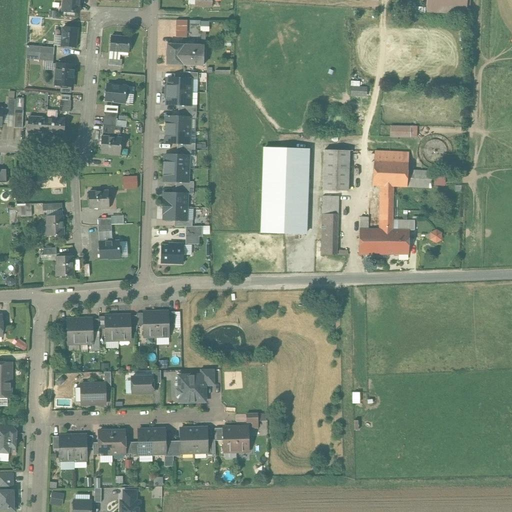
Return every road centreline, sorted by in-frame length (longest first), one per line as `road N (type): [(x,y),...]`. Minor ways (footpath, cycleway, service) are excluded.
road 1 (residential): [(511,273),(146,291)]
road 2 (residential): [(146,291),(152,16)]
road 3 (residential): [(39,421),(230,414)]
road 4 (residential): [(72,152),(87,138),(99,26),(112,16),(152,16)]
road 5 (residential): [(39,421),(45,299)]
